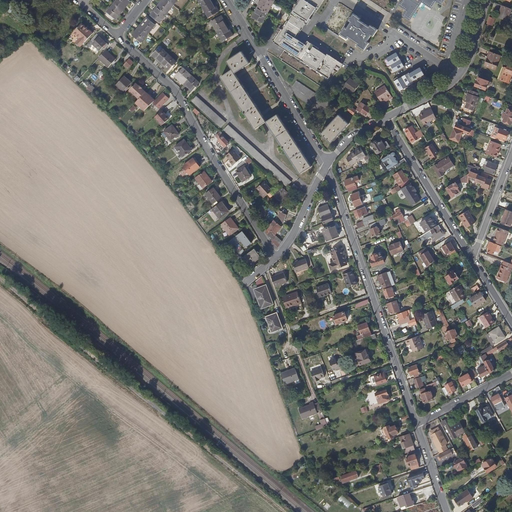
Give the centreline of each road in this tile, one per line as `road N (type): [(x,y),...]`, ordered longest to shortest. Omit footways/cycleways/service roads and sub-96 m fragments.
road 1 (residential): [(275,258),(174,88),(117,34),(145,0)]
road 2 (residential): [(326,165),(417,422)]
road 3 (residential): [(227,0),(326,165)]
road 4 (residential): [(385,117),(472,257)]
road 5 (residential): [(485,0),(458,74),(385,117)]
